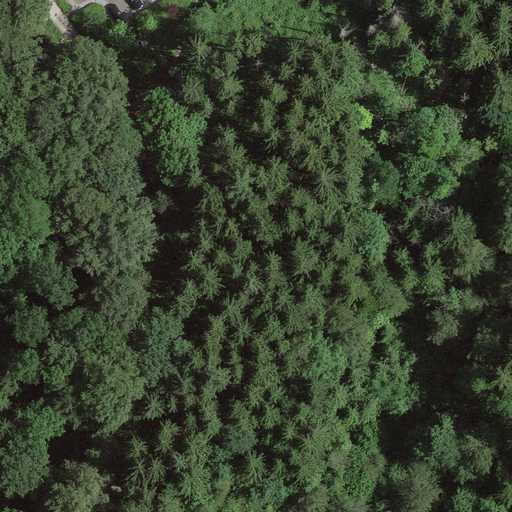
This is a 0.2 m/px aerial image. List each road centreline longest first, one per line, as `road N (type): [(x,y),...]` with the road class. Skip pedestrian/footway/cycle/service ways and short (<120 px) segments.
road 1 (track): [(105,511),(125,340),(133,106)]
road 2 (track): [(42,0),(75,48),(133,106)]
